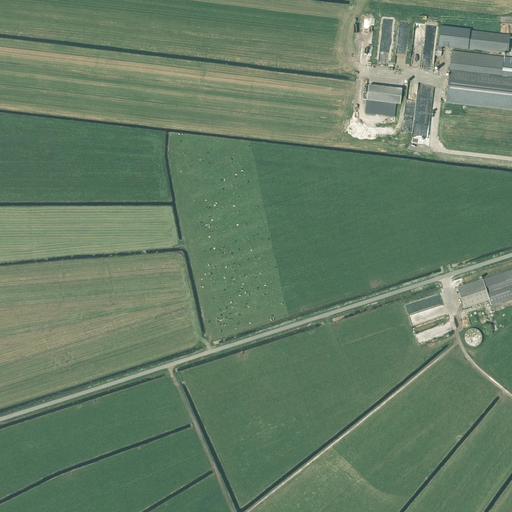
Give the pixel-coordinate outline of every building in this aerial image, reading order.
[(441,27),(438,46),(468,50),(468,49),(508,54),(510,36),(470,31),(470,30),(441,27)] [(511,56),(453,50),(445,104),(511,111),(511,56)] [(400,105),(402,90),(368,86),(366,101),(400,105)] [(511,270),(483,280),(457,288),(464,309),(489,301),(491,306),(511,298),(511,270)] [(465,332),(464,333),(463,335),(463,336),(463,337),(463,338),(463,339),(463,341),(464,342),(465,343),(466,344),(466,345),(468,346),(470,347),(471,347),(473,347),(475,347),(476,346),(479,345),(480,343),(481,341),(481,339),(481,337),(481,335),(480,333),(480,332),(479,331),(478,330),(477,329),(475,329),(474,328),(472,328),(471,328),(469,328),(468,329),(467,330),(466,331),(465,332)]
